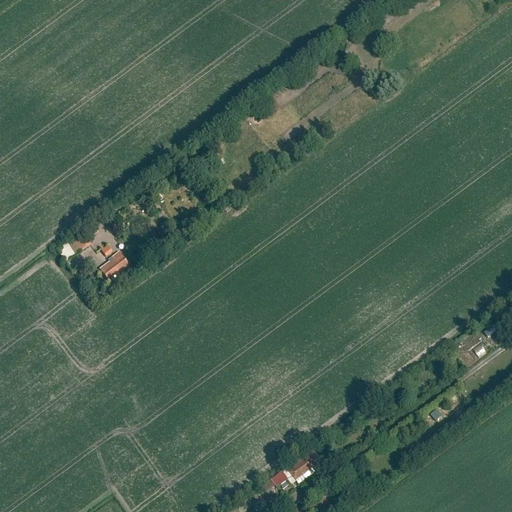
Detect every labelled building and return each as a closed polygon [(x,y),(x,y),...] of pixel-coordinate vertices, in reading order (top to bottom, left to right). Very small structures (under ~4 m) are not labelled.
[(215,155),(214,154),(211,149),(207,151),(212,158),(215,155)] [(217,158),(224,153),(220,149),(214,154),(215,155),(217,158)] [(162,200),(158,194),(154,197),(159,202),(162,200)] [(81,253),(91,246),(84,236),(74,242),(73,241),(57,252),(65,264),(81,254),(81,253)] [(112,254),(107,247),(101,251),(106,259),(112,254)] [(119,254),(108,262),(109,264),(104,268),(104,269),(100,272),(110,286),(131,270),(119,254)] [(132,272),(111,288),(116,294),(137,278),(136,278),(140,274),(138,271),(134,274),(132,272)] [(495,324),(481,334),(485,339),(499,330),(495,324)] [(323,468),(312,453),(271,482),(277,490),(293,478),(299,485),(323,468)] [(275,488),(271,481),(261,488),(265,495),(275,488)]
